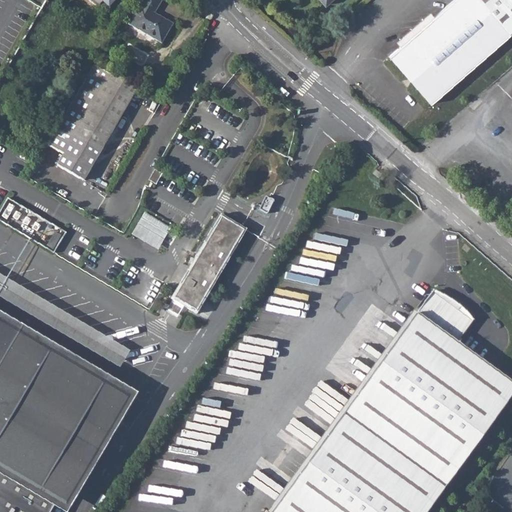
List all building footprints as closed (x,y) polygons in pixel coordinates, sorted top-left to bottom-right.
[(160,0),(142,0),(140,5),(140,4),(129,23),(161,42),(172,23),(154,13),(152,11),(155,5),(157,7),(160,0)] [(430,104),(510,35),(511,32),(511,0),(453,0),(434,17),(422,19),(423,27),(411,29),(412,37),(400,38),(401,46),(389,56),(430,104)] [(109,74),(93,65),(54,131),(46,145),(63,154),(56,165),(82,180),(99,152),(136,86),(110,71),(109,74)] [(381,173),(375,169),(372,173),(378,177),(381,173)] [(132,235),(160,248),(171,225),(143,212),(132,235)] [(245,228),(219,213),(170,298),(196,313),(245,228)] [(61,235),(55,231),(47,245),(53,248),(61,235)] [(129,350),(0,274),(0,297),(119,367),(129,350)] [(426,511),(511,394),(511,382),(457,342),(473,321),(460,306),(458,309),(433,291),(271,511),(426,511)] [(0,467),(56,500),(53,505),(64,511),(66,511),(137,392),(0,312),(0,467)] [(0,467),(0,511),(49,511),(53,505),(56,500),(0,467)]
